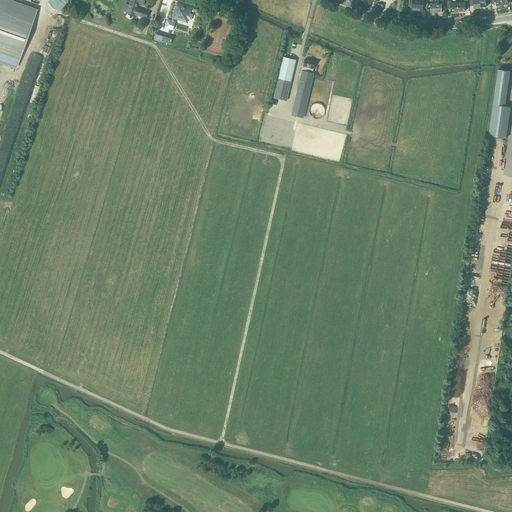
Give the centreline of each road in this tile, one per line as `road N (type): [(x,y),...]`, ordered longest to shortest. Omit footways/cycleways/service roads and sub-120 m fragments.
road 1 (track): [(0,352),(174,431),(488,511)]
road 2 (track): [(221,443),(314,0)]
road 3 (track): [(285,157),(211,139),(153,45),(42,6),(45,0)]
road 4 (tertiary): [(511,18),(412,25),(337,0)]
